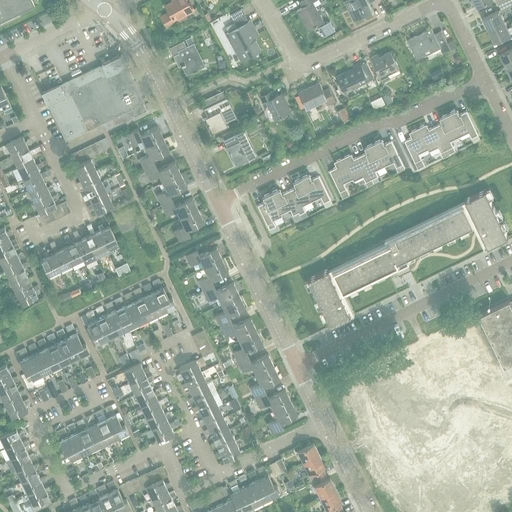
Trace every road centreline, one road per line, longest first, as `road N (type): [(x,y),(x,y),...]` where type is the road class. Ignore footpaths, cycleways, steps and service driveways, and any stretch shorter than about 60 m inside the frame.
road 1 (residential): [(218,208),(488,77)]
road 2 (residential): [(296,365),(511,264)]
road 3 (tertiary): [(218,208),(143,53),(103,10)]
road 4 (residential): [(443,0),(305,63),(265,0)]
road 5 (tertiary): [(296,365),(218,208)]
road 6 (residential): [(161,450),(64,491),(37,432)]
road 7 (residential): [(30,223),(36,236),(81,215),(52,154)]
